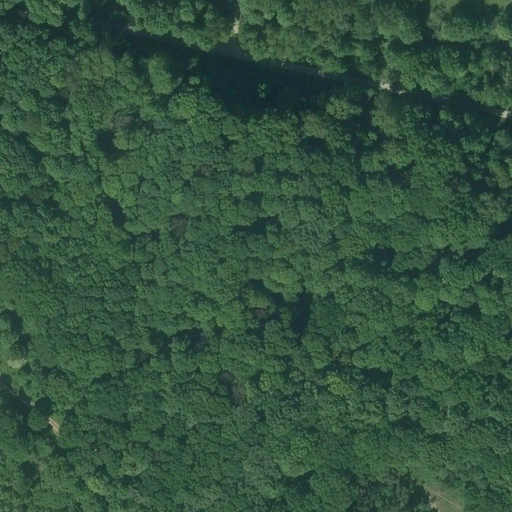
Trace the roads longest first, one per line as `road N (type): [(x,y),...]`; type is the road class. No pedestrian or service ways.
road 1 (unclassified): [(0,11),(141,33),(434,98)]
road 2 (track): [(79,442),(263,511)]
